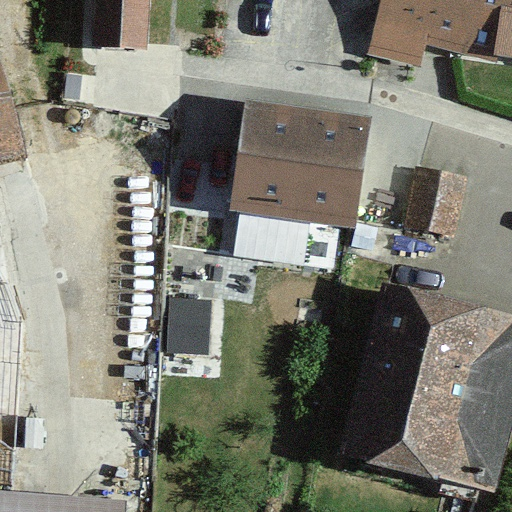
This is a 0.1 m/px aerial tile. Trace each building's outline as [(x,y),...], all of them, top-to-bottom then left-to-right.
[(146,0),(95,0),(96,46),(146,46),(146,0)] [(421,41),(511,55),(511,48),(511,0),(382,0),(369,52),(415,62),(421,41)] [(0,162),(20,159),(7,91),(0,71),(0,162)] [(367,121),(245,105),(231,208),(353,224),(367,121)] [(461,178),(415,172),(406,227),(453,234),(461,178)] [(491,490),(511,408),(511,318),(382,286),(340,452),(491,490)] [(0,511),(13,511),(14,502),(0,500),(0,511)]
